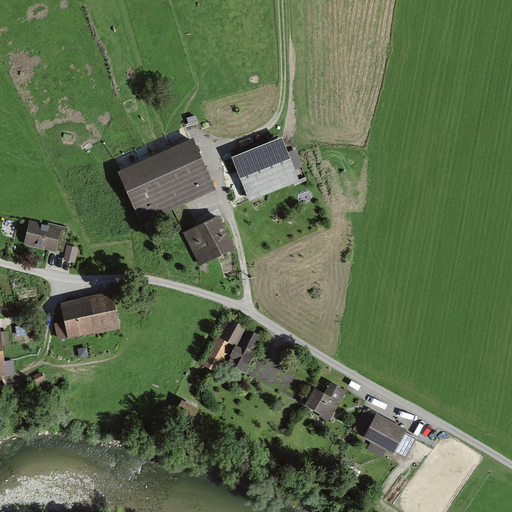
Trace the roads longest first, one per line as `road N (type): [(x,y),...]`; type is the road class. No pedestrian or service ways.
road 1 (residential): [(511,467),(236,304),(135,278),(52,276),(0,262)]
road 2 (track): [(283,0),(282,111),(272,126),(220,150),(252,312)]
